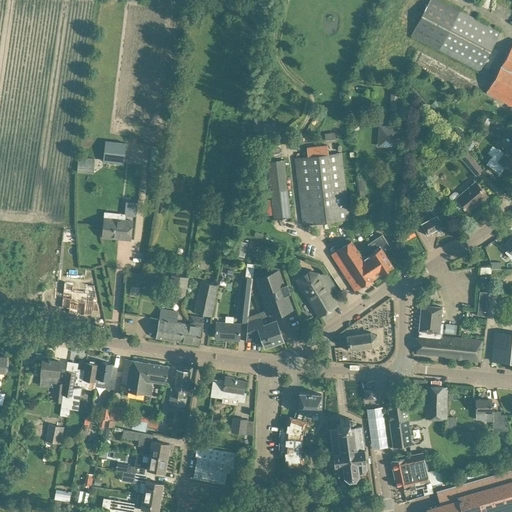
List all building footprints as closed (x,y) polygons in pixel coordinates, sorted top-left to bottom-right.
[(251,0),(251,5),(250,10),(263,12),(264,7),(265,1),(261,0),(251,0)] [(480,71),(501,32),(439,0),(429,0),(411,35),(480,71)] [(511,45),(486,93),(511,106),(511,45)] [(493,126),(506,133),(511,128),(511,127),(496,120),(493,126)] [(387,147),(398,147),(400,126),(388,126),(387,147)] [(333,134),(318,135),(319,142),(334,141),(333,134)] [(106,141),(103,162),(123,164),(125,143),(106,141)] [(308,157),(295,159),(303,225),(349,220),(341,154),(328,155),(327,144),(307,146),(308,157)] [(492,156),(486,164),(500,174),(505,166),(511,170),(511,168),(511,146),(510,146),(505,153),(498,148),(492,156)] [(482,170),(466,151),(460,156),(476,175),(482,170)] [(77,172),(93,173),(94,158),(78,157),(77,172)] [(284,160),(267,162),(273,219),(291,217),(284,160)] [(475,182),(460,195),(457,192),(454,191),(449,195),(448,199),(458,210),(463,207),(464,208),(465,208),(467,210),(478,200),(480,202),(487,196),(475,182)] [(421,224),(422,227),(427,235),(436,231),(437,233),(441,231),(440,229),(443,227),(443,226),(451,222),(442,203),(433,208),(436,215),(421,224)] [(103,227),(102,237),(113,238),(114,236),(130,238),(131,228),(132,218),(125,218),(121,217),(122,213),(105,212),(103,227)] [(415,235),(412,228),(400,234),(404,241),(415,235)] [(390,247),(382,235),(368,244),(373,252),(378,260),(375,262),(382,274),(393,266),(383,252),(390,247)] [(367,265),(361,256),(351,240),(330,254),(346,278),(367,265)] [(247,242),(240,241),(237,256),(244,257),(247,242)] [(382,274),(375,262),(378,260),(373,251),(366,256),(364,254),(361,256),(367,265),(346,278),(349,283),(355,291),(363,286),(370,281),(371,280),(382,274)] [(48,256),(46,280),(58,281),(60,257),(48,256)] [(255,278),(267,310),(269,317),(292,309),(287,294),(290,293),(287,284),(284,285),(281,279),(285,278),(281,269),(255,278)] [(309,270),(295,279),(314,308),(319,316),(337,305),(328,290),(334,287),(325,272),(320,275),(319,273),(309,270)] [(21,272),(17,305),(27,306),(27,308),(42,310),(43,300),(44,301),(44,300),(43,300),(44,296),(44,295),(45,286),(29,284),(31,273),(21,272)] [(169,295),(185,298),(188,276),(172,274),(169,295)] [(242,277),(238,311),(249,312),(252,278),(242,277)] [(210,316),(217,285),(201,281),(193,312),(210,316)] [(64,282),(61,307),(69,308),(68,313),(76,314),(84,315),(84,314),(92,315),(93,311),(99,311),(94,285),(85,284),(84,291),(73,290),(73,283),(64,282)] [(479,291),(477,315),(485,316),(487,292),(479,291)] [(443,323),(441,323),(442,307),(421,305),(418,331),(419,331),(419,337),(418,336),(416,353),(446,356),(445,358),(479,361),(482,341),(442,337),(443,323)] [(157,328),(156,338),(180,342),(181,332),(190,333),(191,324),(188,324),(175,322),(177,312),(164,310),(163,320),(159,319),(157,328)] [(276,320),(271,321),(263,324),(259,312),(248,316),(246,339),(261,340),(264,347),(283,340),(280,330),(275,331),(274,328),(278,326),(276,320)] [(181,332),(180,342),(200,345),(201,335),(203,326),(204,318),(193,316),(192,320),(189,319),(188,324),(191,324),(190,333),(181,332)] [(240,324),(216,322),(215,338),(239,340),(240,324)] [(345,336),(346,345),(347,350),(348,351),(372,348),(373,348),(378,343),(378,342),(377,336),(377,335),(371,332),(370,332),(346,335),(345,336)] [(511,334),(495,333),(493,351),(492,361),(511,362),(511,334)] [(42,360),(41,375),(42,375),(41,386),(50,387),(51,383),(57,383),(58,376),(59,376),(60,361),(50,360),(50,359),(48,359),(48,360),(42,360)] [(169,366),(125,359),(120,390),(151,395),(152,386),(149,386),(150,381),(166,384),(169,366)] [(62,402),(61,408),(70,409),(72,396),(73,397),(73,393),(81,394),(82,386),(84,386),(85,388),(87,388),(89,389),(90,389),(92,389),(94,388),(95,388),(95,386),(96,382),(97,379),(96,379),(99,365),(98,365),(96,364),(95,362),(90,361),(89,363),(85,363),(83,374),(66,371),(64,384),(63,395),(62,402)] [(96,382),(95,386),(104,387),(114,389),(114,387),(116,377),(117,368),(112,367),(113,364),(99,362),(98,365),(99,365),(96,379),(97,379),(96,382)] [(173,390),(172,397),(182,398),(184,390),(187,390),(190,371),(189,371),(188,369),(184,369),(183,370),(177,369),(175,377),(173,376),(171,390),(173,390)] [(238,399),(238,401),(244,402),(246,393),(243,393),(245,381),(233,379),(233,377),(225,376),(224,382),(219,382),(219,380),(213,379),(211,396),(223,398),(223,397),(238,399)] [(56,383),(54,401),(62,402),(63,395),(64,384),(56,383)] [(425,418),(445,419),(446,386),(426,385),(426,386),(426,399),(425,417),(425,418)] [(298,410),(298,412),(305,412),(320,413),(321,394),(299,393),(298,410)] [(476,400),(476,410),(476,413),(486,412),(486,421),(493,421),(493,428),(501,428),(500,412),(491,412),(491,399),(476,400)] [(411,445),(407,411),(405,401),(387,403),(393,447),(411,445)] [(109,420),(125,422),(127,408),(111,406),(109,420)] [(100,419),(104,420),(108,421),(111,410),(102,408),(100,419)] [(278,455),(282,455),(282,452),(285,452),(285,460),(287,468),(303,464),(302,457),(301,452),(302,445),(302,440),(302,434),(303,429),(306,422),(302,421),(305,412),(298,412),(298,410),(296,410),(294,418),(290,417),(287,424),(286,431),(283,431),(284,428),(280,428),(278,455)] [(144,425),(157,428),(159,420),(134,414),(131,428),(143,430),(144,425)] [(232,433),(245,434),(247,420),(234,418),(232,433)] [(328,453),(329,463),(330,466),(332,466),(334,476),(345,475),(345,472),(346,472),(346,476),(343,478),(343,479),(345,478),(349,481),(348,483),(349,483),(355,482),(356,482),(360,477),(360,476),(360,474),(365,474),(365,473),(367,469),(366,462),(367,462),(365,449),(362,425),(356,426),(355,421),(352,419),(349,420),(349,418),(339,419),(340,424),(338,424),(337,426),(337,428),(328,429),(331,453),(328,453)] [(48,425),(45,442),(61,445),(64,428),(48,425)] [(137,432),(124,429),(122,437),(136,439),(137,432)] [(151,448),(150,455),(168,458),(166,458),(167,450),(168,450),(169,445),(152,442),(139,440),(138,445),(151,448)] [(197,457),(193,479),(194,479),(194,477),(217,481),(217,483),(224,484),(226,472),(232,473),(235,453),(197,446),(195,457),(197,457)] [(168,458),(150,455),(148,463),(135,460),(134,466),(147,469),(165,472),(166,466),(165,466),(166,458),(168,459),(168,458)] [(423,455),(401,459),(391,461),(397,488),(410,485),(411,490),(422,487),(424,496),(433,494),(430,483),(423,455)] [(110,462),(109,468),(124,471),(130,472),(131,465),(110,462)] [(511,511),(511,469),(436,491),(440,504),(426,508),(426,511),(511,511)] [(130,472),(124,471),(122,480),(134,482),(135,473),(130,472)] [(86,478),(84,486),(91,487),(93,479),(86,478)] [(146,481),(143,495),(161,498),(163,484),(146,481)] [(102,508),(117,510),(127,511),(134,511),(135,508),(158,511),(161,498),(143,495),(138,494),(136,504),(103,498),(102,508)]
